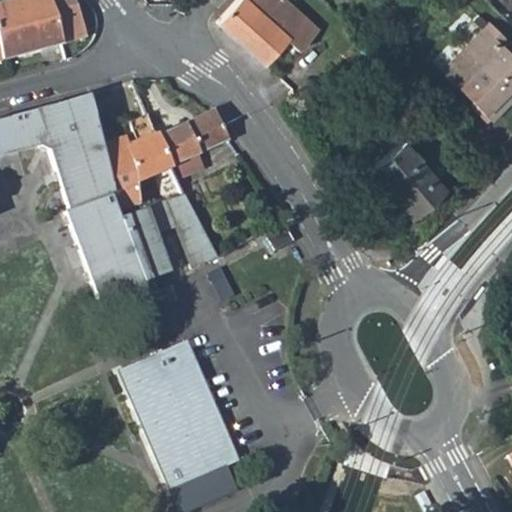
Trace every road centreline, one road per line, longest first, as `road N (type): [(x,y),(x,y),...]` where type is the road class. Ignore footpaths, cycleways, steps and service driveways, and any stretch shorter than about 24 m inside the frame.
road 1 (residential): [(171,49),(257,121),(359,294)]
road 2 (residential): [(359,294),(340,311),(334,331),(363,401),(393,436),(433,432)]
road 3 (residential): [(511,173),(396,293)]
road 4 (residential): [(147,40),(66,83),(0,100)]
road 5 (residential): [(428,333),(511,224)]
